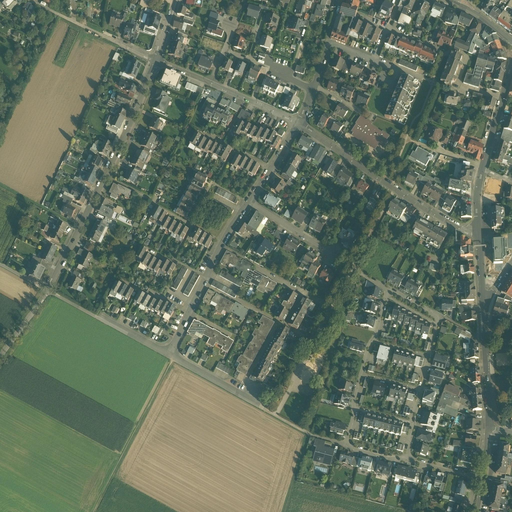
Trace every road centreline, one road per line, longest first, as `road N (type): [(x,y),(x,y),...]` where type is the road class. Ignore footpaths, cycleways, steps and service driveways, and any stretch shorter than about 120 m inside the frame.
road 1 (residential): [(49,291),(155,61)]
road 2 (residential): [(299,126),(478,239)]
road 3 (residential): [(388,288),(441,318),(405,462)]
road 4 (residential): [(246,203),(166,355)]
road 5 (track): [(97,511),(176,360)]
road 6 (residential): [(345,446),(388,288)]
road 7 (residential): [(49,291),(166,355)]
